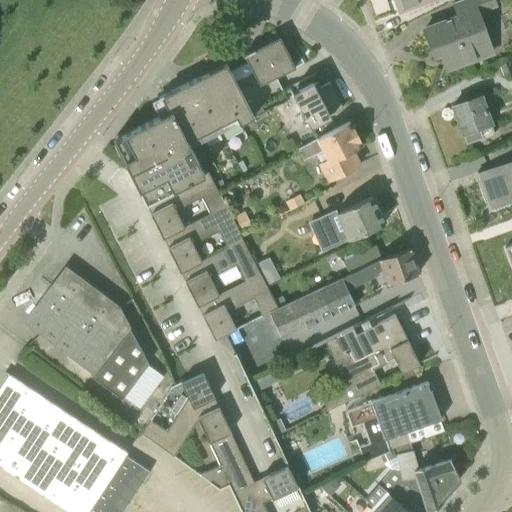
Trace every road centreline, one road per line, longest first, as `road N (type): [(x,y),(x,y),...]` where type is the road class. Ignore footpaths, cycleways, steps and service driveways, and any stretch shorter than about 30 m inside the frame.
road 1 (residential): [(503,483),(501,433),(372,80),(342,41),(274,0)]
road 2 (residential): [(0,239),(176,0)]
